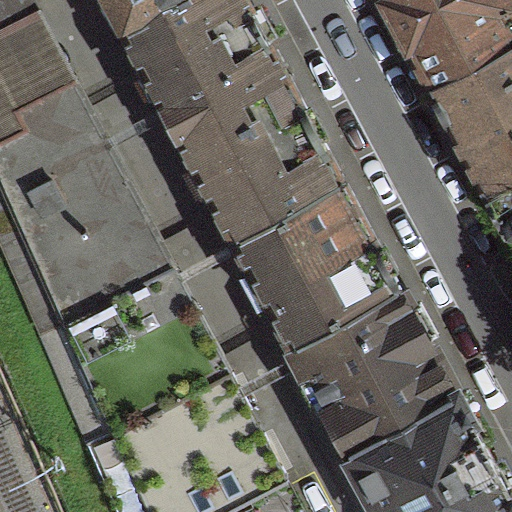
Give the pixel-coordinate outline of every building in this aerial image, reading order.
[(0,0),(0,17),(34,0),(0,0)] [(39,0),(34,0),(0,17),(0,131),(17,124),(7,104),(75,71),(39,0)] [(95,0),(109,25),(156,0),(95,0)] [(156,0),(109,25),(219,235),(338,172),(296,93),(271,46),(247,0),(156,0)] [(382,0),(424,75),(500,27),(485,3),(489,0),(382,0)] [(511,226),(511,45),(500,27),(424,75),(509,229),(511,226)] [(169,264),(75,71),(7,104),(17,124),(0,131),(0,191),(61,316),(169,264)] [(219,235),(278,346),(397,283),(338,172),(219,235)] [(224,375),(169,264),(61,316),(116,428),(224,375)] [(278,346),(333,450),(452,387),(397,283),(278,346)] [(212,511),(276,481),(224,375),(116,428),(89,441),(123,511),(212,511)] [(333,450),(365,511),(511,511),(511,501),(452,387),(333,450)] [(291,511),(276,481),(212,511),(291,511)]
